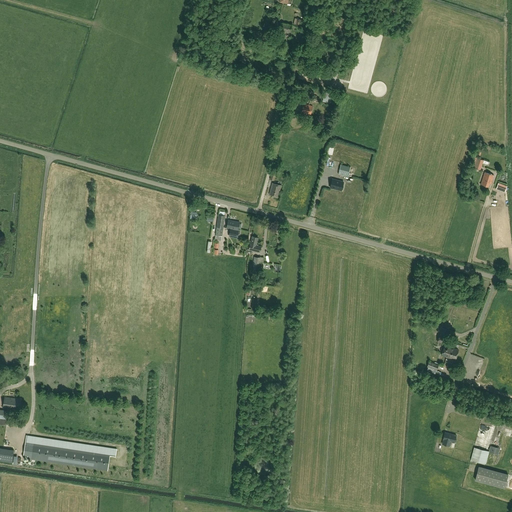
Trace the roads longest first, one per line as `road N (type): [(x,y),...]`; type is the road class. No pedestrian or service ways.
road 1 (unclassified): [(511,281),(51,152)]
road 2 (unclassified): [(51,152),(31,373)]
road 3 (track): [(497,277),(449,410)]
